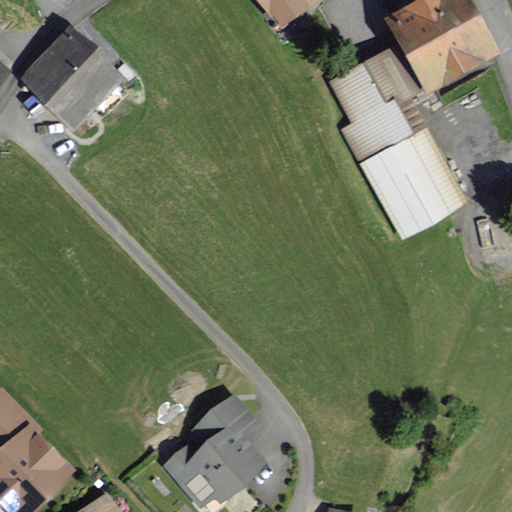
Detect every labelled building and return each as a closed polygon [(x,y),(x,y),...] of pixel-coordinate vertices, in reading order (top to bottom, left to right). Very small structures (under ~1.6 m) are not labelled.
[(315,0),(256,0),(278,28),(315,0)] [(429,130),(412,98),(427,91),(494,57),(473,17),(464,0),(427,0),(391,19),(405,45),(337,81),(361,125),(348,131),(366,164),(404,236),(468,202),(429,130)] [(119,82),(67,33),(24,78),(76,127),(119,82)] [(35,424),(1,391),(0,392),(0,458),(1,459),(0,460),(0,494),(18,511),(29,511),(70,471),(29,430),(35,424)] [(252,424),(233,400),(195,430),(202,439),(170,464),(201,503),(214,493),(220,500),(262,466),(238,435),(252,424)] [(119,511),(105,495),(85,511),(119,511)]
